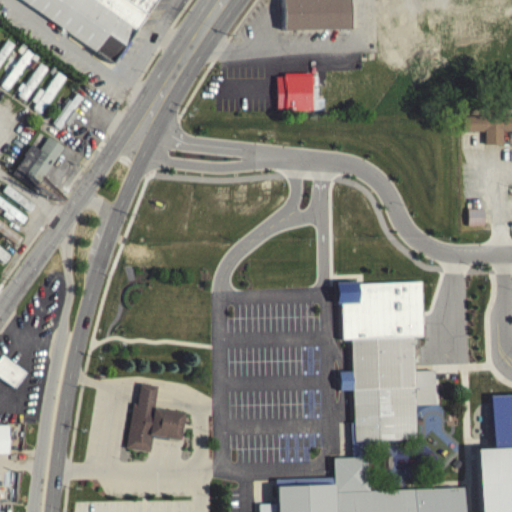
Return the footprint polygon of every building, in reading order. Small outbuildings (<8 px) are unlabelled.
[(154,0),(110,62),(23,0),(154,0)] [(279,0),(346,0),(347,27),(280,29),(279,0)] [(0,46),(6,38),(12,43),(0,60),(0,46)] [(0,81),(25,48),(32,52),(5,88),(0,83),(0,81)] [(38,62),(46,67),(24,99),(16,93),(38,62)] [(56,70),(64,76),(40,111),(32,106),(56,70)] [(314,74),(315,97),(321,97),(321,108),(274,109),(274,75),(284,75),(284,72),(308,72),(308,74),(314,74)] [(74,92),(80,96),(71,108),(76,111),(67,124),(62,121),(58,127),(50,122),(65,102),(62,100),(65,96),(69,99),(74,92)] [(511,119),(461,120),(461,136),(483,136),(483,149),(501,149),(501,135),(511,135),(511,119)] [(46,134),(62,145),(31,188),(10,173),(24,154),(22,153),(29,143),(37,148),(46,134)] [(28,210),(33,204),(6,183),(1,190),(28,210)] [(0,196),(0,199),(29,216),(34,208),(3,191),(0,196)] [(0,197),(0,205),(21,222),(25,216),(0,197)] [(0,212),(4,215),(1,220),(20,230),(26,220),(0,205),(0,212)] [(466,230),(482,230),(482,213),(466,214),(466,230)] [(0,219),(0,230),(16,243),(22,235),(0,219)] [(0,239),(14,250),(20,242),(0,226),(0,239)] [(0,245),(0,256),(4,260),(10,254),(0,245)] [(9,260),(0,252),(0,265),(3,267),(9,260)] [(511,511),(256,511),(256,502),(273,502),(272,486),(331,484),(330,456),(349,455),(348,421),(351,421),(350,388),(337,388),(336,370),(349,369),(348,337),(339,338),(338,302),(333,303),(332,281),(354,280),(354,283),(418,280),(420,335),(411,335),(412,369),(431,368),(433,402),(412,403),(413,438),(365,439),(367,489),(461,486),(461,511),(474,511),(472,449),(490,448),(488,394),(511,393),(511,511)] [(0,355),(1,354),(24,371),(13,386),(0,376),(0,355)] [(181,417),(152,413),(155,390),(137,388),(135,408),(130,407),(124,453),(148,456),(150,440),(178,444),(181,417)]
